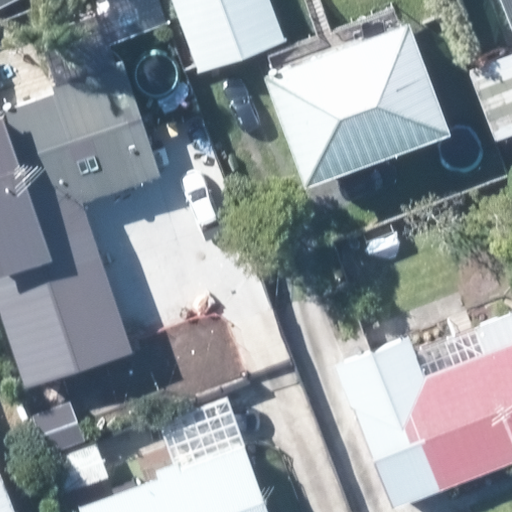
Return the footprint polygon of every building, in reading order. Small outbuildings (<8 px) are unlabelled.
[(165,0),(192,67),(277,34),(263,0),(165,0)] [(511,0),(495,0),(504,22),(511,19),(511,0)] [(291,178),(376,147),(435,126),(396,17),(392,17),(268,62),(252,68),(291,178)] [(491,137),(505,133),(511,130),(511,63),(507,50),(464,67),(491,137)] [(87,197),(156,173),(114,55),(46,79),(50,90),(0,107),(0,314),(26,386),(140,345),(87,197)] [(330,361),(383,500),(511,451),(511,305),(408,345),(404,333),(330,361)] [(260,511),(235,443),(225,412),(159,436),(167,458),(147,465),(151,474),(73,503),(76,511),(260,511)] [(56,490),(102,471),(90,441),(43,459),(56,490)]
